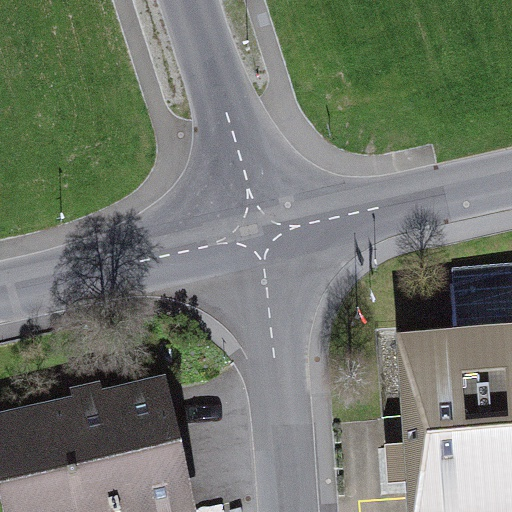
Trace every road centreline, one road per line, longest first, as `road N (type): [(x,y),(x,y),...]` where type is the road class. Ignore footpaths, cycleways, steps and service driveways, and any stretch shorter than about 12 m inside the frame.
road 1 (residential): [(332,230),(0,300)]
road 2 (residential): [(332,230),(326,511)]
road 3 (residential): [(223,0),(332,230)]
road 4 (residential): [(511,190),(332,230)]
